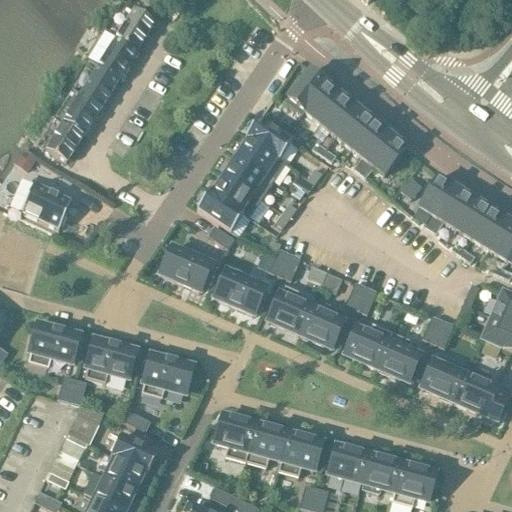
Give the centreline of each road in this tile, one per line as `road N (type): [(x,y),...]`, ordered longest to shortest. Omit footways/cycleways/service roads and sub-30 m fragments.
road 1 (residential): [(487,474),(212,394)]
road 2 (residential): [(167,212),(319,0)]
road 3 (residential): [(220,358),(107,326),(167,212)]
road 4 (tertiary): [(469,122),(325,0)]
road 5 (residential): [(87,164),(167,30)]
road 6 (residential): [(212,394),(155,511)]
